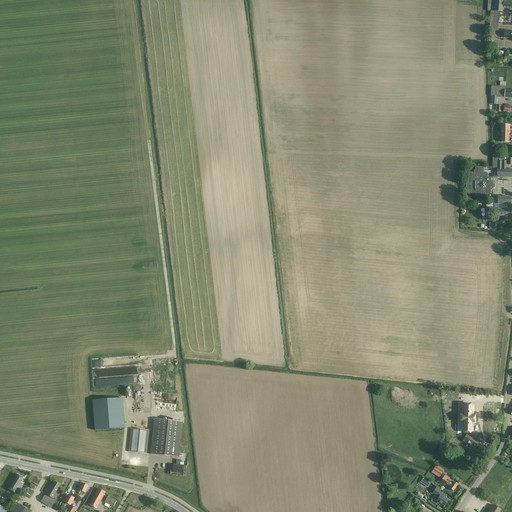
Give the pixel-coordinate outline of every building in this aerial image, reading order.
[(491,0),(491,5),(490,22),(498,23),(499,12),(502,12),(503,8),(511,8),(511,2),(510,2),(509,0),(506,0),(507,2),(491,0)] [(498,31),(498,23),(490,22),(489,30),(498,31)] [(503,60),(511,60),(511,55),(506,55),(506,52),(497,51),(496,54),(499,54),(499,58),(503,58),(503,60)] [(491,104),(496,104),(497,104),(497,97),(505,97),(511,97),(511,90),(505,90),(505,87),(491,86),(490,104),(491,104)] [(509,125),(504,125),(501,125),(501,142),(504,142),(509,142),(509,134),(509,125)] [(504,159),(508,159),(508,157),(504,157),(492,157),(492,168),(497,168),(497,177),(511,177),(511,169),(510,169),(510,168),(506,168),(506,161),(504,161),(504,159)] [(476,199),(478,199),(483,199),(483,197),(485,197),(485,193),(490,194),(491,193),(491,192),(490,192),(490,190),(491,190),(492,190),(492,189),(493,189),(493,183),(492,183),(492,182),(491,182),(491,178),(490,178),(487,178),(487,175),(487,174),(487,173),(483,173),(483,167),(475,167),(475,170),(474,170),(474,175),(475,175),(475,177),(468,177),(468,180),(466,180),(466,190),(467,190),(467,193),(475,193),(475,197),(476,197),(476,199)] [(510,204),(510,198),(511,198),(511,197),(510,197),(499,197),(498,197),(498,198),(494,198),(494,202),(491,202),(491,204),(486,203),(486,207),(496,207),(496,208),(498,208),(498,209),(507,209),(507,204),(510,204),(510,205),(510,204)] [(486,207),(486,220),(494,221),(494,218),(490,218),(490,213),(494,213),(494,211),(498,211),(498,216),(505,216),(510,216),(510,209),(507,209),(498,209),(498,208),(496,208),(496,207),(486,207)] [(123,398),(92,400),(95,431),(125,428),(123,398)] [(465,421),(465,431),(472,431),(472,420),(474,420),(474,412),(473,412),(473,404),(464,404),(463,413),(462,413),(462,415),(462,420),(463,420),(463,422),(465,421)] [(151,454),(153,455),(178,457),(182,422),(172,421),(154,419),(154,421),(151,454)] [(131,428),(129,447),(128,452),(147,454),(149,430),(131,428)] [(480,441),(468,433),(463,441),(470,445),(470,446),(476,450),(475,451),(484,457),(488,450),(478,443),(480,441)] [(181,460),(177,460),(176,465),(174,465),(173,472),(183,473),(184,466),(180,466),(181,460)] [(436,466),(433,470),(440,475),(444,471),(436,466)] [(18,475),(15,479),(9,489),(17,494),(23,485),(22,484),(22,483),(21,482),(24,478),(18,475)] [(449,478),(444,475),(439,483),(445,487),(445,486),(453,491),(458,485),(454,482),(453,483),(448,480),(449,478)] [(423,478),(420,483),(428,488),(430,483),(423,478)] [(49,487),(46,492),(45,494),(46,494),(41,502),(52,508),(55,501),(52,499),(52,498),(60,485),(55,482),(51,489),(49,487)] [(85,493),(86,490),(88,486),(83,483),(79,490),(78,493),(79,494),(83,496),(85,493)] [(447,496),(440,492),(441,490),(436,487),(433,493),(437,496),(438,496),(439,497),(436,501),(444,506),(448,500),(445,498),(447,496)] [(96,493),(89,505),(96,509),(101,500),(105,494),(105,492),(98,488),(96,493)] [(70,506),(72,502),(75,498),(69,495),(65,502),(70,506)] [(108,497),(105,501),(105,502),(114,507),(116,502),(108,497)]
